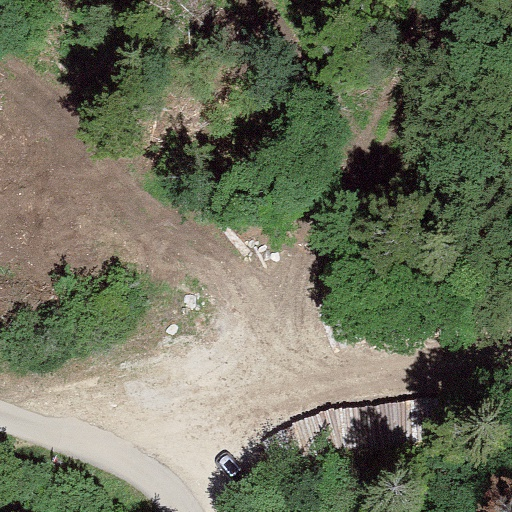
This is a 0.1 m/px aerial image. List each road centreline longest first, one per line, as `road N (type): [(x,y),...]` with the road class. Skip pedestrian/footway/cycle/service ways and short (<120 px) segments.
road 1 (track): [(76,446),(329,412),(511,376)]
road 2 (residential): [(177,511),(76,446)]
